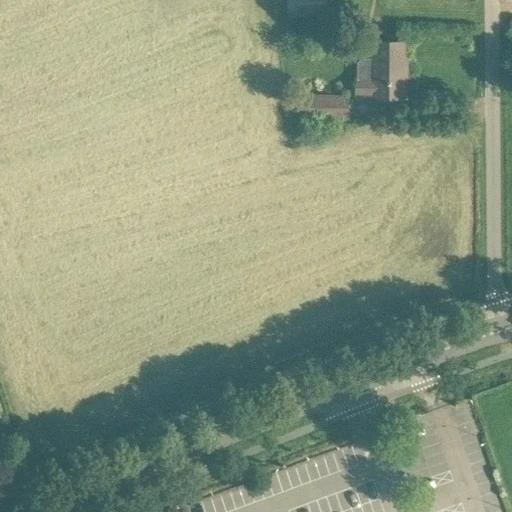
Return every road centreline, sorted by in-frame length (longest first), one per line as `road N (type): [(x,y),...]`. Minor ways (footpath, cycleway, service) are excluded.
road 1 (tertiary): [(23,511),(496,336)]
road 2 (unclassified): [(496,336),(492,0)]
